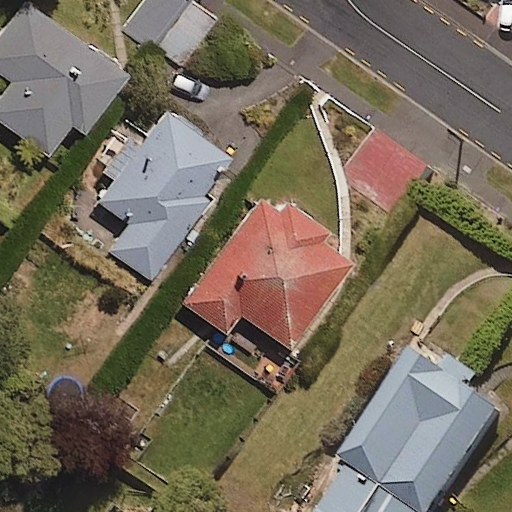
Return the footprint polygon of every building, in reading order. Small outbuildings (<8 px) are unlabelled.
[(117,65),(23,0),(9,0),(0,13),(0,72),(4,75),(0,81),(0,120),(42,150),(63,119),(74,127),(117,65)] [(215,18),(191,0),(140,0),(126,20),(182,62),(215,18)] [(204,194),(193,186),(220,147),(160,104),(134,140),(120,131),(94,167),(108,177),(94,196),(127,220),(108,246),(147,274),(204,194)] [(349,245),(257,182),(177,299),(220,329),(234,309),(283,342),(349,245)] [(430,511),(504,404),(416,344),(340,455),(349,461),(314,511),(430,511)]
